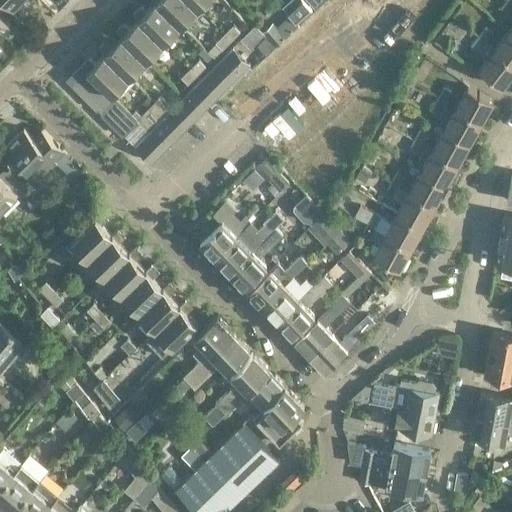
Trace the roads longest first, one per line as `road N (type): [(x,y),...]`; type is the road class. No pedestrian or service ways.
road 1 (residential): [(17,82),(211,287),(328,390)]
road 2 (residential): [(420,313),(453,227),(496,154)]
road 3 (residential): [(441,486),(469,339),(464,320)]
road 4 (residential): [(464,320),(496,154)]
road 5 (residential): [(328,390),(406,336),(420,313)]
